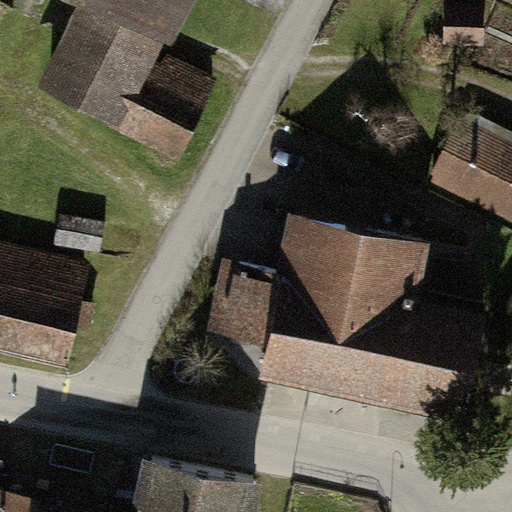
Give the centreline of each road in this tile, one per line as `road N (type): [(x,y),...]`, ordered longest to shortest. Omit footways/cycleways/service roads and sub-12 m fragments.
road 1 (residential): [(108,405),(315,0)]
road 2 (unclassified): [(463,511),(440,488),(381,460),(108,405)]
